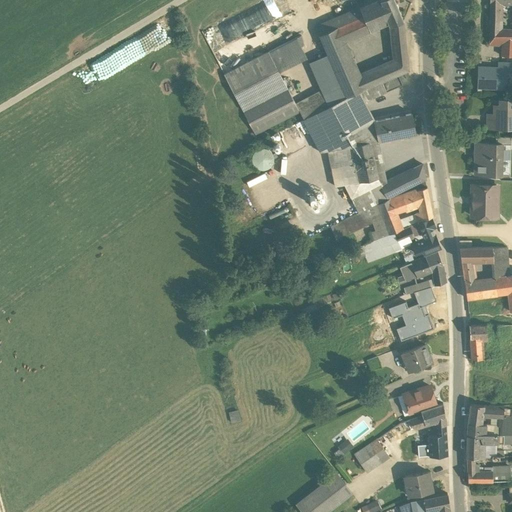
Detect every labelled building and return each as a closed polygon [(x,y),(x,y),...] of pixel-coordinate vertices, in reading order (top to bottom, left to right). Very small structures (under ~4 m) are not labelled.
[(393,0),(379,0),(360,8),(363,16),(368,30),(389,21),(392,26),(402,21),(393,0)] [(498,0),(493,0),(489,0),(489,20),(489,29),(498,29),(499,2),(498,0)] [(360,8),(334,19),(337,27),(363,16),(360,8)] [(363,16),(337,27),(342,40),(368,30),(363,16)] [(334,19),(316,27),(319,35),(337,27),(334,19)] [(395,60),(358,76),(364,89),(364,90),(381,82),(397,75),(408,70),(403,23),(402,21),(392,26),(395,60)] [(337,27),(319,35),(329,59),(340,83),(346,97),(359,91),(364,89),(358,76),(342,40),(337,27)] [(498,29),(489,29),(489,45),(502,45),(498,30),(498,29)] [(511,30),(498,30),(502,45),(501,56),(511,56),(511,30)] [(296,37),(224,75),(242,110),(287,87),(275,65),(303,51),(296,37)] [(329,59),(320,63),(329,85),(331,88),(340,83),(329,59)] [(511,62),(498,62),(498,68),(497,71),(505,71),(511,71),(511,62)] [(498,68),(478,67),(477,86),(489,87),(490,86),(497,87),(497,86),(504,86),(505,71),(497,71),(498,68)] [(408,70),(397,75),(402,85),(409,82),(408,70)] [(397,75),(381,82),(386,92),(402,85),(397,75)] [(381,82),(364,90),(364,89),(359,91),(365,102),(386,92),(381,82)] [(329,85),(295,103),(299,111),(303,119),(346,97),(340,83),(331,88),(329,85)] [(287,87),(242,110),(255,134),(299,111),(295,103),(287,87)] [(359,91),(346,97),(303,119),(320,152),(327,150),(352,145),(370,141),(378,139),(374,122),(375,121),(365,102),(359,91)] [(511,99),(499,99),(499,104),(494,104),(494,113),(487,113),(487,127),(500,127),(500,124),(508,124),(508,125),(511,124),(511,99)] [(375,121),(374,122),(378,139),(378,140),(415,133),(411,114),(375,121)] [(370,141),(352,145),(359,181),(378,178),(370,141)] [(502,143),(475,142),(474,173),(501,174),(502,143)] [(352,145),(327,150),(335,186),(344,184),(359,181),(352,145)] [(272,162),(273,158),(272,154),(270,151),(266,149),(262,148),(258,149),(255,151),(253,154),(252,158),(253,162),(255,166),(259,168),(263,169),(267,168),(270,166),(272,162)] [(421,165),(382,185),(388,197),(424,179),(425,179),(422,164),(421,164),(421,165)] [(359,181),(344,184),(358,213),(388,197),(382,185),(378,178),(359,181)] [(498,186),(472,185),(471,215),(497,216),(498,186)] [(426,187),(403,194),(407,209),(420,204),(421,204),(429,201),(426,187)] [(315,197),(310,198),(310,194),(302,195),(302,205),(316,204),(315,197)] [(403,194),(390,198),(396,214),(407,209),(403,194)] [(390,198),(378,204),(388,233),(400,228),(396,214),(390,198)] [(429,201),(421,204),(423,211),(415,214),(417,220),(418,222),(422,221),(421,220),(431,217),(432,216),(429,201)] [(378,204),(369,208),(374,225),(378,237),(388,233),(378,204)] [(336,242),(374,225),(369,208),(329,228),(336,242)] [(431,217),(421,220),(422,221),(418,222),(423,233),(432,229),(435,228),(431,217)] [(432,229),(423,233),(425,238),(417,242),(412,244),(415,253),(422,250),(425,256),(437,251),(440,249),(432,229)] [(368,263),(402,252),(398,241),(395,234),(361,247),(366,258),(368,263)] [(414,235),(398,241),(402,252),(405,259),(417,254),(415,253),(412,244),(417,242),(414,235)] [(353,263),(366,258),(361,247),(349,252),(353,263)] [(471,247),(460,247),(462,260),(470,260),(492,260),(491,247),(471,247)] [(509,275),(507,247),(491,247),(492,260),(494,277),(506,276),(509,275)] [(437,251),(425,256),(425,257),(413,262),(417,276),(432,270),(442,266),(442,265),(437,251)] [(334,268),(346,264),(343,256),(331,260),(334,268)] [(470,260),(462,260),(464,274),(472,273),(470,260)] [(413,262),(400,268),(405,280),(417,276),(413,262)] [(442,266),(432,270),(434,279),(435,285),(446,282),(444,274),(442,266)] [(473,276),(464,277),(468,299),(508,293),(506,276),(494,277),(473,280),(473,276)] [(434,279),(416,284),(417,291),(431,287),(435,285),(434,279)] [(404,288),(406,295),(414,292),(417,291),(416,284),(404,288)] [(418,303),(420,307),(422,307),(436,301),(431,287),(417,291),(414,292),(418,303)] [(396,328),(401,341),(434,329),(433,328),(428,314),(425,315),(422,307),(420,307),(418,303),(408,307),(406,302),(389,308),(392,318),(401,315),(405,325),(396,328)] [(486,325),(469,325),(470,338),(481,338),(487,338),(486,325)] [(481,338),(470,338),(472,360),(482,359),(481,338)] [(424,345),(401,354),(408,371),(431,362),(424,345)] [(377,357),(366,361),(368,367),(379,362),(377,357)] [(379,362),(368,367),(370,372),(382,368),(379,362)] [(340,375),(342,386),(352,384),(350,372),(340,375)] [(430,386),(419,390),(417,389),(414,390),(413,391),(403,395),(409,414),(410,414),(420,411),(420,410),(436,405),(430,386)] [(403,395),(398,397),(404,416),(409,414),(403,395)] [(436,405),(420,410),(420,411),(422,416),(425,424),(436,420),(445,417),(443,403),(436,405)] [(489,406),(470,404),(468,423),(480,424),(482,416),(496,417),(497,405),(489,404),(489,406)] [(504,405),(497,405),(496,417),(503,417),(504,407),(504,405)] [(511,408),(504,407),(503,417),(502,431),(511,431),(511,408)] [(422,416),(409,420),(413,428),(425,424),(422,416)] [(445,417),(436,420),(437,435),(447,434),(445,418),(445,417)] [(468,423),(467,423),(467,435),(479,436),(480,433),(485,434),(486,425),(480,424),(468,423)] [(511,435),(485,434),(480,433),(479,436),(481,442),(482,443),(497,444),(503,444),(511,444),(511,435)] [(437,435),(435,435),(428,436),(428,445),(429,455),(430,457),(448,455),(447,434),(437,435)] [(479,436),(467,435),(466,451),(479,451),(480,443),(481,442),(479,436)] [(336,444),(341,453),(353,447),(348,437),(336,444)] [(376,439),(369,444),(381,461),(388,456),(376,439)] [(488,457),(497,453),(497,444),(482,443),(481,442),(480,443),(479,457),(488,457)] [(369,444),(354,455),(366,472),(381,462),(381,461),(369,444)] [(429,455),(428,445),(419,445),(420,456),(429,455)] [(475,463),(467,464),(468,481),(511,480),(510,467),(484,468),(484,471),(479,471),(478,463),(475,463)] [(428,472),(404,477),(408,496),(432,491),(428,472)] [(326,511),(351,492),(336,473),(297,504),(303,511),(326,511)] [(450,511),(447,494),(423,499),(426,511),(439,509),(439,511),(450,511)] [(423,499),(410,501),(412,511),(421,511),(426,511),(423,499)] [(377,501),(362,508),(364,511),(375,511),(381,509),(377,501)] [(412,511),(410,501),(399,506),(400,511),(412,511)]
